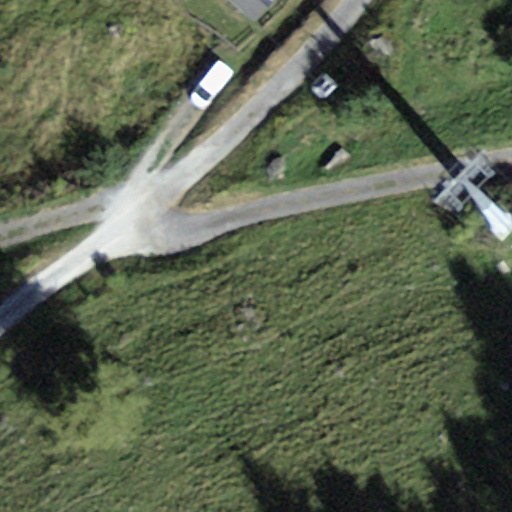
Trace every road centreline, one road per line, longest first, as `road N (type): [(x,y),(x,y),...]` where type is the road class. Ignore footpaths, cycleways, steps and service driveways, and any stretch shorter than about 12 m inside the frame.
road 1 (track): [(361,0),(353,20),(119,230),(0,323)]
road 2 (track): [(119,230),(178,230),(511,162)]
